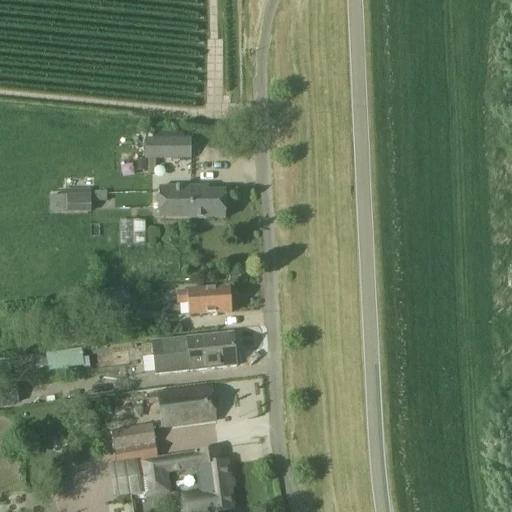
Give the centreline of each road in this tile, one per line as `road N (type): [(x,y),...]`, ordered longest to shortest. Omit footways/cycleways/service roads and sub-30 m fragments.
road 1 (unclassified): [(292,511),(280,458),(260,84),(274,0)]
road 2 (track): [(452,0),(471,355),(490,511)]
road 3 (tertiary): [(381,511),(355,0)]
road 4 (track): [(218,0),(223,109),(0,96)]
